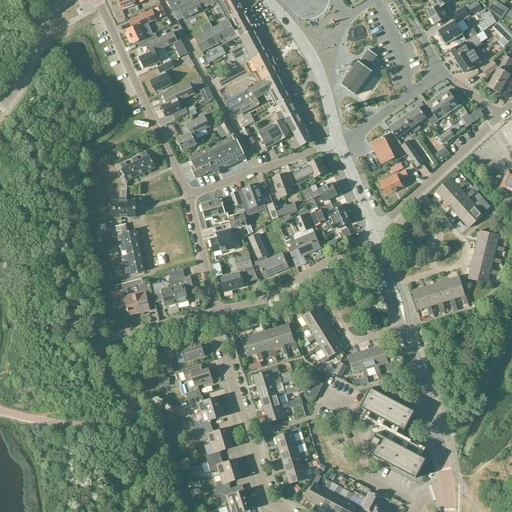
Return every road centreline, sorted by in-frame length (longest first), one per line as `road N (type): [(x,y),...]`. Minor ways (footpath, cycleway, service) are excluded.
road 1 (residential): [(284,511),(267,502),(215,310)]
road 2 (residential): [(187,196),(98,0)]
road 3 (residential): [(215,310),(296,282),(373,229)]
road 4 (tertiary): [(447,489),(405,327)]
road 5 (tertiary): [(338,141),(312,56),(266,0)]
road 6 (residential): [(338,141),(187,196)]
road 7 (residential): [(0,106),(43,25),(77,0)]
road 8 (residential): [(338,141),(441,73)]
